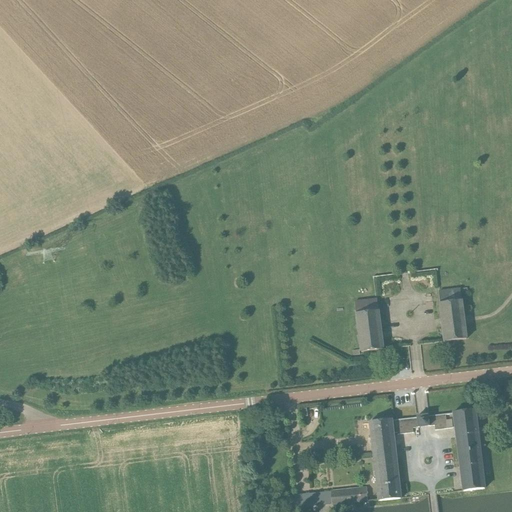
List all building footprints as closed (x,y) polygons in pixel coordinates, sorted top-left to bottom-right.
[(439,304),(444,343),(466,340),(461,301),(462,301),(460,288),(438,291),(440,304),(439,304)] [(383,350),(383,349),(378,311),(376,294),(362,296),(363,300),(354,302),(359,334),(355,335),(356,341),(360,341),(361,353),(383,350)] [(462,492),(485,489),(475,410),(453,413),(462,492)] [(426,415),(428,427),(430,427),(435,427),(435,432),(447,430),(445,415),(429,416),(428,415),(427,415),(426,415)] [(416,418),(396,420),(397,431),(418,429),(416,418)] [(379,502),(401,499),(392,420),(369,422),(379,502)] [(332,506),(367,502),(366,495),(367,495),(367,487),(330,491),(330,492),(295,496),(296,508),(308,507),(307,500),(331,497),(332,506)]
